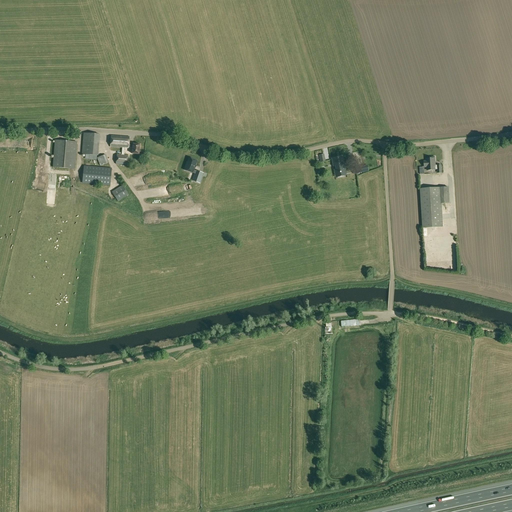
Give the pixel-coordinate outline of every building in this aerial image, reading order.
[(97,160),(97,156),(99,156),(101,135),(83,133),(81,154),(89,155),(88,159),(97,160)] [(139,154),(140,145),(133,144),(133,145),(129,145),(130,137),(111,135),(110,147),(122,148),(122,154),(117,154),(116,164),(127,165),(128,155),(124,155),(124,148),(128,148),(129,147),(133,147),(132,154),(139,154)] [(77,142),(55,140),(53,167),(75,169),(77,142)] [(97,158),(100,166),(109,163),(106,155),(97,158)] [(334,158),(337,174),(345,172),(342,156),(334,158)] [(441,173),(441,165),(437,165),(437,166),(435,166),(435,161),(435,157),(430,157),(430,159),(426,159),(427,161),(424,161),(425,167),(427,167),(427,170),(435,170),(435,168),(438,168),(438,173),(441,173)] [(193,181),(200,183),(203,174),(194,170),(197,161),(189,158),(188,162),(187,162),(184,170),(195,174),(193,181)] [(358,173),(368,171),(367,165),(357,167),(358,173)] [(112,169),(86,166),(84,183),(110,186),(112,169)] [(118,201),(129,195),(122,185),(112,192),(118,201)] [(448,187),(420,189),(423,228),(443,227),(441,203),(449,203),(448,187)]
